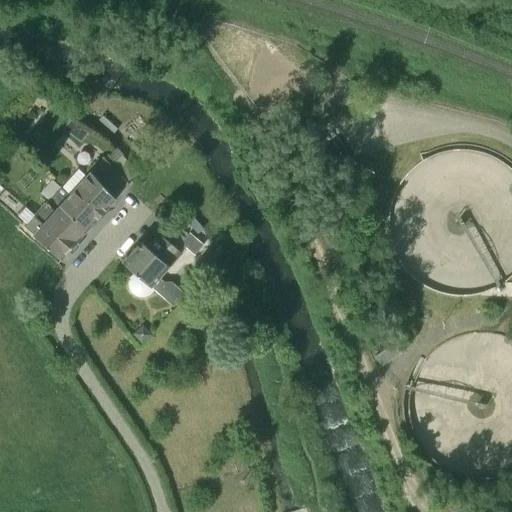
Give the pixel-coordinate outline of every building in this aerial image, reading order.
[(128,186),(102,159),(69,196),(96,221),(128,186)] [(67,226),(80,239),(96,221),(69,196),(59,188),(35,217),(45,225),(46,224),(60,235),(67,226)] [(203,229),(186,207),(179,212),(172,218),(177,224),(184,218),(197,234),(203,229)] [(24,226),(47,246),(62,259),(80,239),(67,226),(60,235),(46,224),(45,225),(35,217),(34,217),(33,216),(24,226)] [(189,233),(185,238),(181,243),(187,249),(195,255),(203,245),(189,233)] [(161,279),(182,255),(159,235),(148,247),(141,242),(123,263),(173,306),(184,294),(171,282),(164,282),(161,279)]
